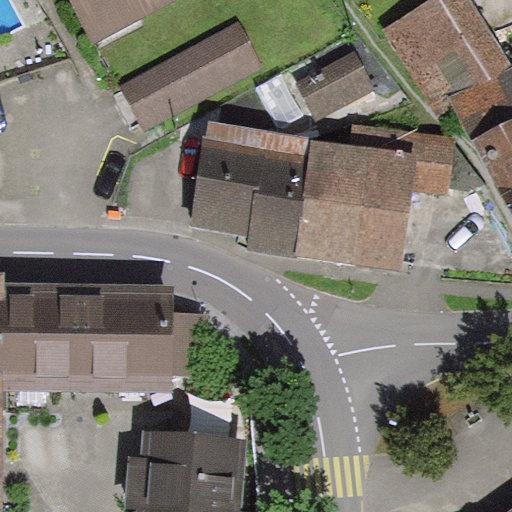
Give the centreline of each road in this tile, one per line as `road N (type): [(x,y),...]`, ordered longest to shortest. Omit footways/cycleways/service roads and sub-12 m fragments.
road 1 (tertiary): [(0,250),(178,262),(240,291),(280,325),(305,367)]
road 2 (tertiary): [(511,340),(410,343),(305,367)]
road 3 (residential): [(332,511),(323,418),(305,367)]
